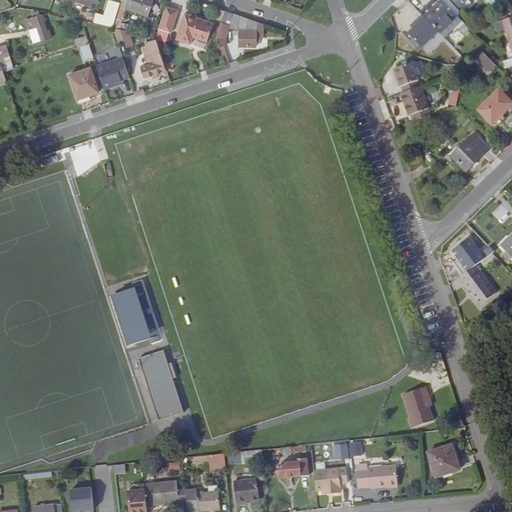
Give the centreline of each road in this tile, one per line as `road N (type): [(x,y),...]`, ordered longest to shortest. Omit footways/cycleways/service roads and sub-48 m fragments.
road 1 (residential): [(343,38),(0,153)]
road 2 (residential): [(420,511),(499,503),(414,251)]
road 3 (residential): [(414,251),(343,38)]
road 4 (residential): [(511,157),(414,251)]
